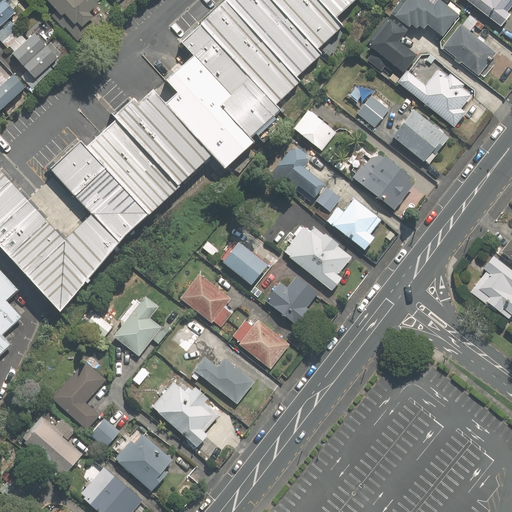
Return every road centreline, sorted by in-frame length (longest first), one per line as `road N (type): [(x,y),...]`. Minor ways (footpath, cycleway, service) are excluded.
road 1 (secondary): [(361,339),(221,511)]
road 2 (secondary): [(493,364),(411,333),(361,339)]
road 3 (residential): [(493,364),(393,295)]
